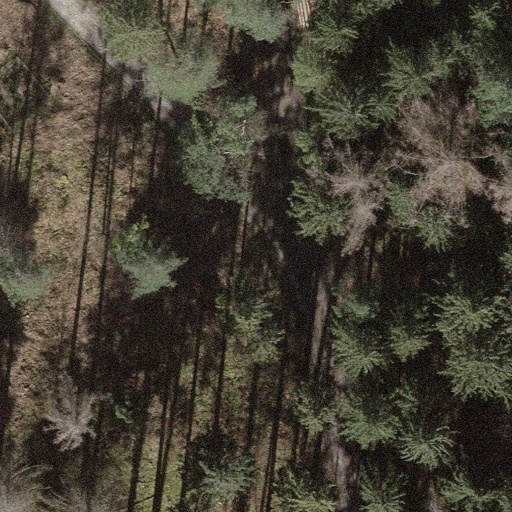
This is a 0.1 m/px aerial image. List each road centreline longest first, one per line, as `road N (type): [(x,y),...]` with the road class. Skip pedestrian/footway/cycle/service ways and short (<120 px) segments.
road 1 (track): [(358,511),(352,447),(276,206)]
road 2 (track): [(276,206),(182,61),(101,0)]
road 3 (track): [(276,206),(272,0)]
